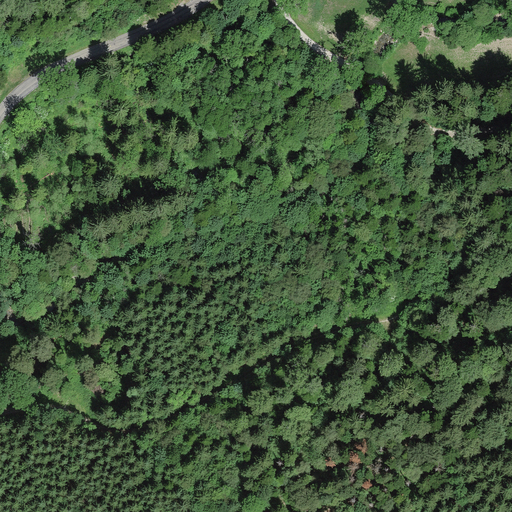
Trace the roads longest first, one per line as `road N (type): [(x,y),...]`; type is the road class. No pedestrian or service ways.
road 1 (track): [(0,412),(37,407),(118,433),(149,429),(295,344),(422,306)]
road 2 (track): [(278,0),(306,39),(425,127),(489,132),(511,125)]
road 3 (tertiary): [(201,0),(34,79),(0,113)]
road 4 (track): [(108,0),(67,35),(32,51),(21,70),(22,91)]
